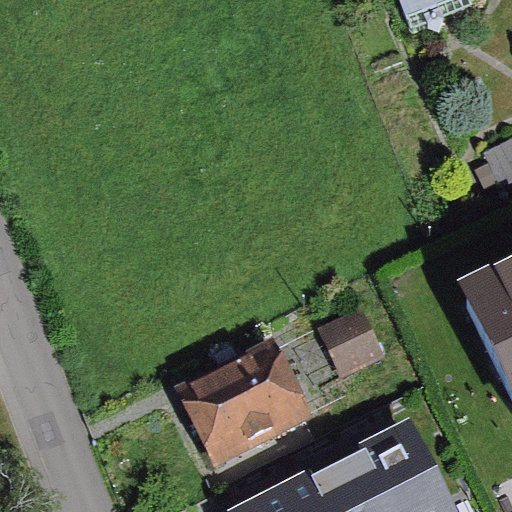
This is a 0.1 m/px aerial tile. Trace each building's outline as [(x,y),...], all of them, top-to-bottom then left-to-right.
[(398,0),(413,36),(477,10),(472,0),(398,0)] [(511,185),(511,143),(484,157),(501,191),(511,185)] [(511,277),(458,303),(511,413),(511,277)] [(363,311),(318,332),(343,383),(387,362),(363,311)] [(174,394),(220,486),(321,437),(275,344),(174,394)] [(454,511),(411,428),(249,511),(454,511)]
